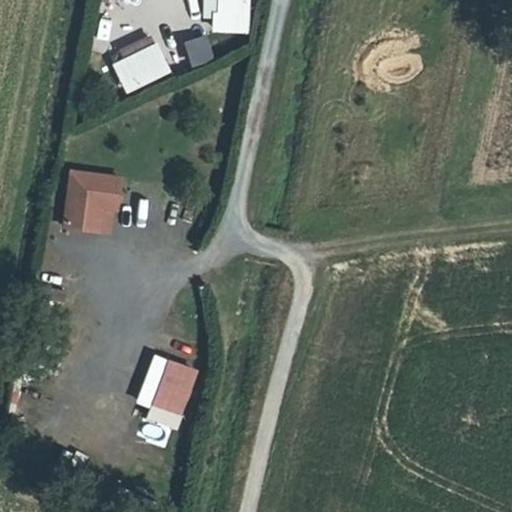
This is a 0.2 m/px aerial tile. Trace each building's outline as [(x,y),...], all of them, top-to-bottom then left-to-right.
[(139,9),(139,0),(108,0),(108,6),(139,9)] [(203,0),(204,32),(248,33),(248,0),(203,0)] [(190,66),(213,58),(205,34),(181,42),(190,66)] [(124,93),(170,72),(156,41),(110,62),(124,93)] [(114,181),(65,175),(60,228),(94,232),(97,208),(111,209),(114,181)] [(174,218),(174,188),(136,188),(136,228),(161,228),(161,218),(174,218)] [(165,357),(148,405),(182,417),(199,369),(165,357)] [(20,387),(43,391),(45,375),(22,372),(20,387)] [(149,428),(145,440),(169,448),(173,436),(149,428)]
